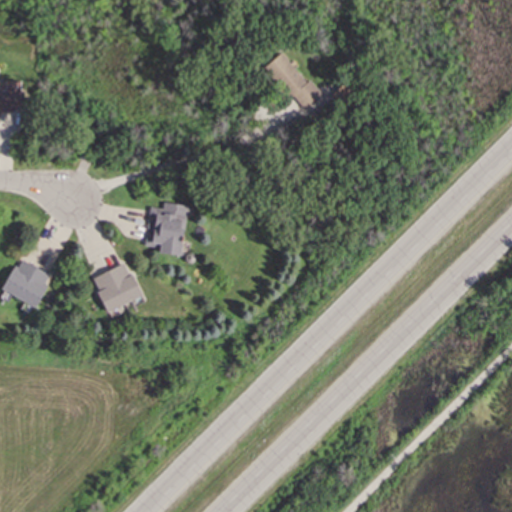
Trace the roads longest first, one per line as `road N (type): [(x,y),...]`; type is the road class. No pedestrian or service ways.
road 1 (trunk): [(511,162),(162,511)]
road 2 (trunk): [(237,511),(511,238)]
